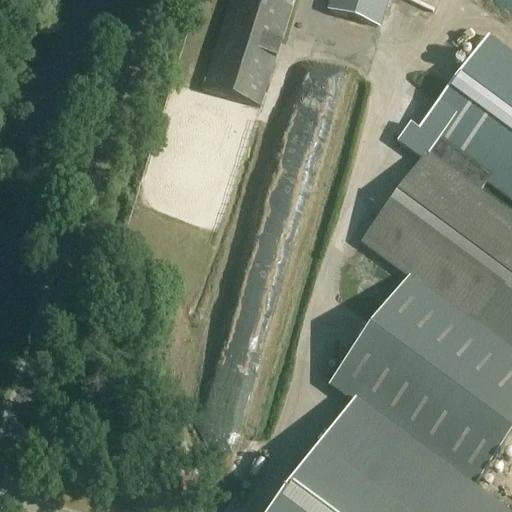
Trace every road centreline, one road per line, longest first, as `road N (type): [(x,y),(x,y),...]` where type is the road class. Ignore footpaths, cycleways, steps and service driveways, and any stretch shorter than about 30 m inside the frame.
road 1 (unclassified): [(0,470),(149,0)]
road 2 (track): [(398,58),(496,25),(511,37)]
